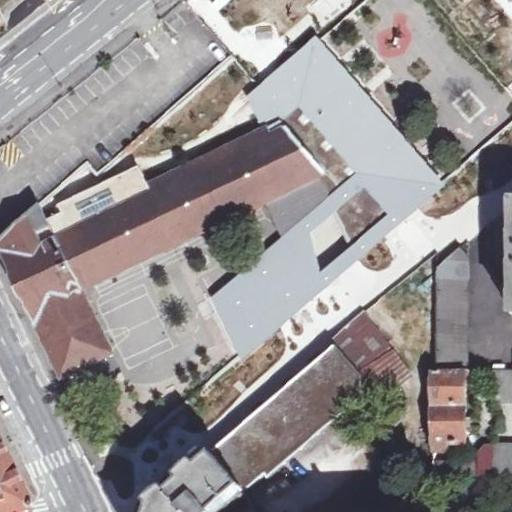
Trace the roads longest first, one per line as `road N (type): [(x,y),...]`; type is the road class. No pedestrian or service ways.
road 1 (tertiary): [(0,340),(80,511)]
road 2 (tertiary): [(0,82),(98,0)]
